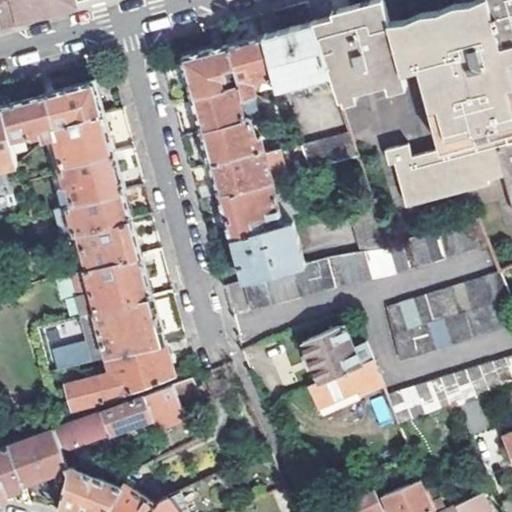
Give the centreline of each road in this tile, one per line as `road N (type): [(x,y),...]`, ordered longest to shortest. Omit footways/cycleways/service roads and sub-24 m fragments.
road 1 (residential): [(125,21),(218,363)]
road 2 (residential): [(125,21),(0,54)]
